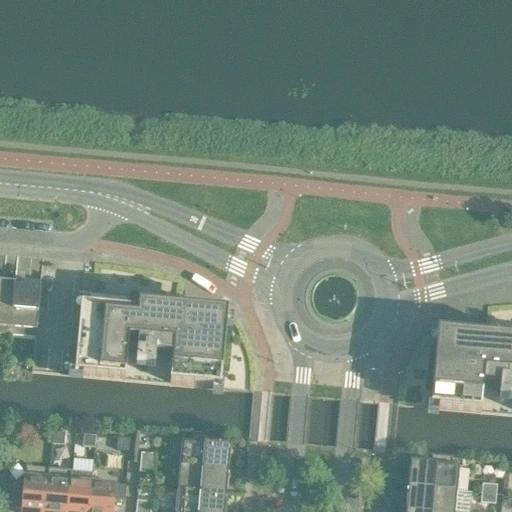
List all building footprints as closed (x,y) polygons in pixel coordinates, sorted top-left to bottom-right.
[(0,337),(10,338),(14,289),(15,289),(15,286),(0,284),(0,337)] [(23,290),(15,289),(14,289),(10,338),(36,341),(41,288),(24,286),(23,290)] [(82,293),(81,302),(75,377),(220,390),(228,306),(201,304),(201,312),(180,311),(181,302),(82,293)] [(464,335),(464,328),(438,325),(430,409),(511,416),(511,332),(485,330),(484,337),(464,335)] [(64,447),(65,434),(53,433),(51,445),(64,447)] [(212,437),(212,436),(190,434),(190,435),(191,435),(190,443),(182,443),(179,467),(228,472),(231,447),(210,445),(211,437),(212,437)] [(95,449),(96,437),(83,436),(82,448),(95,449)] [(118,439),(117,451),(129,452),(130,440),(118,439)] [(156,456),(141,454),(140,464),(155,465),(156,456)] [(410,463),(408,488),(457,492),(459,468),(451,467),(451,459),(453,459),(453,458),(430,456),(430,457),(431,457),(431,465),(410,463)] [(155,465),(140,464),(139,473),(154,475),(155,465)] [(228,472),(179,467),(177,491),(226,496),(228,472)] [(13,485),(11,510),(12,510),(12,509),(23,511),(22,511),(45,511),(49,470),(27,468),(25,486),(13,485)] [(49,470),(45,511),(67,511),(71,472),(49,470)] [(71,472),(67,511),(89,511),(92,484),(93,474),(71,472)] [(92,484),(89,511),(111,511),(112,511),(113,499),(114,486),(114,485),(113,485),(113,486),(92,484)] [(482,485),(480,504),(495,506),(497,487),(482,485)] [(114,486),(113,499),(125,500),(126,487),(114,486)] [(454,511),(457,492),(408,488),(406,511),(454,511)] [(224,511),(226,496),(177,491),(175,511),(224,511)] [(113,499),(112,511),(124,511),(125,500),(113,499)] [(150,511),(151,503),(137,502),(136,511),(140,511),(150,511)]
